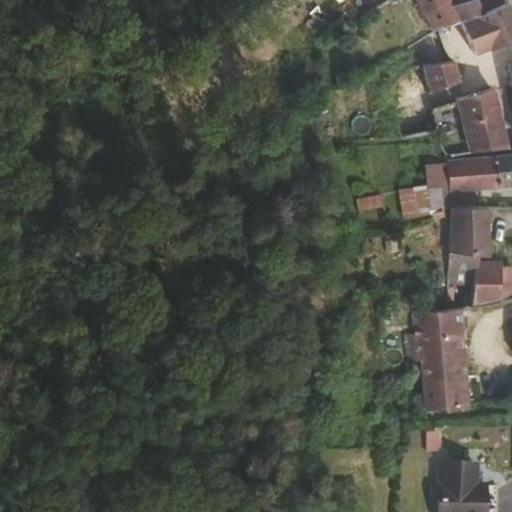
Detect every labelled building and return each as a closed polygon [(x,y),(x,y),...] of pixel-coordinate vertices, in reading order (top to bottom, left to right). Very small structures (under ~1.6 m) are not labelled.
[(408,0),(428,36),(437,31),(442,29),(431,8),(440,2),(438,0),(408,0)] [(451,26),(483,15),(502,8),(496,0),(477,0),(445,11),(451,26)] [(511,43),(511,26),(502,8),(483,15),(495,49),(511,43)] [(470,51),(472,57),(495,49),(483,15),(451,26),(447,27),(459,56),(470,51)] [(459,56),(447,27),(442,29),(437,31),(447,59),(459,56)] [(437,70),(428,36),(400,53),(405,74),(418,71),(429,98),(457,85),(449,65),(437,70)] [(449,65),(472,57),(470,51),(459,56),(447,59),(449,65)] [(430,112),(434,131),(462,126),(469,153),(502,150),(501,142),(492,91),(459,102),(458,106),(430,112)] [(429,133),(434,131),(430,112),(392,121),(399,139),(429,133)] [(441,212),(466,212),(466,189),(491,189),(511,185),(511,157),(481,161),(439,162),(432,163),(435,213),(441,212)] [(466,212),(441,212),(444,278),(470,278),(468,312),(494,307),(495,304),(498,268),(473,266),(473,260),(486,259),(484,211),(466,212)] [(456,314),(456,312),(442,313),(408,315),(412,366),(420,366),(424,414),(464,411),(456,314)] [(439,431),(426,431),(426,451),(439,451),(439,431)] [(447,467),(445,511),(501,511),(502,487),(482,487),(482,468),(447,467)]
